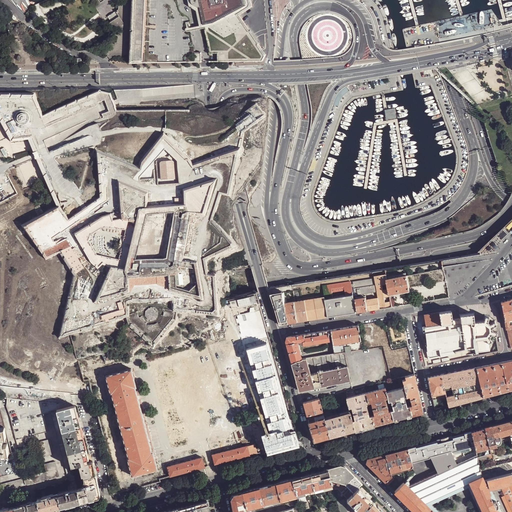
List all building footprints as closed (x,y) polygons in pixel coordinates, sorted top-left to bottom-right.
[(130,0),(129,52),(129,63),(136,63),(145,63),(146,0),(189,0),(191,5),(198,9),(202,13),(203,18),(199,14),(202,28),(206,27),(211,50),(211,53),(219,53),(220,61),(264,61),(267,55),(250,30),(240,15),(253,7),(250,0),(130,0)] [(107,24),(112,31),(124,22),(116,10),(108,16),(112,21),(107,24)] [(394,116),(393,107),(385,108),(383,108),(385,118),(387,118),(394,116)] [(21,124),(24,125),(26,124),(29,123),(30,121),(31,119),(31,117),(31,115),(30,112),(28,111),(26,110),(23,110),(21,110),(19,112),(17,114),(16,116),(16,119),(17,121),(19,123),(21,124)] [(237,124),(242,129),(256,118),(251,113),(237,124)] [(161,178),(174,178),(173,160),(171,159),(161,160),(159,161),(161,178)] [(202,211),(210,184),(185,190),(185,205),(186,209),(187,208),(188,210),(202,211)] [(158,190),(148,191),(149,204),(159,203),(158,190)] [(97,221),(100,227),(106,226),(124,229),(123,235),(122,239),(123,240),(124,242),(123,244),(123,245),(122,246),(121,246),(119,251),(119,254),(118,257),(115,257),(96,253),(89,239),(90,233),(97,229),(94,223),(77,233),(92,258),(96,263),(97,265),(102,262),(104,262),(105,262),(110,264),(118,265),(122,249),(128,250),(130,240),(124,239),(128,220),(122,219),(121,219),(111,220),(110,214),(103,216),(103,217),(97,221)] [(124,239),(130,240),(135,221),(128,220),(124,239)] [(140,239),(146,240),(151,222),(145,220),(140,239)] [(65,238),(61,232),(53,238),(54,240),(55,240),(57,243),(65,238)] [(118,265),(124,266),(128,250),(122,249),(118,265)] [(190,290),(192,287),(189,283),(188,285),(180,283),(179,272),(178,273),(176,273),(176,286),(190,290)] [(387,308),(392,307),(390,296),(387,279),(386,274),(375,276),(375,278),(377,292),(378,296),(380,309),(387,308)] [(407,275),(387,279),(390,296),(410,292),(409,287),(407,275)] [(130,278),(130,288),(143,288),(142,277),(130,278)] [(375,278),(353,281),(354,283),(355,295),(356,295),(377,292),(375,278)] [(351,281),(323,285),(326,299),(354,295),(355,295),(354,283),(352,283),(351,281)] [(274,293),(272,295),(277,310),(287,308),(286,303),(285,292),(274,293)] [(345,314),(357,312),(354,295),(326,299),(328,317),(345,314)] [(366,297),(368,311),(375,310),(380,309),(378,296),(366,297)] [(325,297),(295,301),(299,322),(328,317),(326,299),(325,297)] [(356,299),(359,312),(364,311),(368,311),(366,297),(356,299)] [(504,301),(501,302),(504,321),(511,318),(511,307),(510,299),(504,301)] [(293,323),(299,322),(295,301),(286,303),(287,308),(290,323),(293,323)] [(267,331),(259,303),(245,307),(254,335),(267,331)] [(287,308),(277,310),(280,322),(283,324),(286,324),(290,323),(287,308)] [(456,351),(473,347),(475,356),(478,355),(478,353),(490,351),(488,343),(491,341),(490,337),(491,335),(496,336),(497,336),(498,331),(493,330),(493,328),(497,325),(498,325),(495,320),(490,323),(488,321),(490,316),(484,314),(483,319),(475,320),(474,312),(459,314),(459,318),(453,319),(451,310),(424,315),(425,326),(424,326),(425,333),(425,334),(426,343),(426,344),(427,350),(426,350),(428,359),(456,353),(456,351)] [(343,327),(330,329),(331,333),(333,345),(361,340),(359,325),(350,326),(343,327)] [(290,357),(300,353),(297,343),(303,342),(303,344),(329,340),(329,333),(331,333),(330,329),(322,331),(310,333),(297,335),(288,336),(286,343),(290,357)] [(361,340),(333,345),(334,353),(344,352),(362,349),(361,340)] [(268,344),(246,350),(250,366),(254,365),(256,370),(252,371),(254,379),(257,378),(258,382),(256,382),(259,395),(262,394),(264,398),(260,399),(265,419),(270,418),(272,424),(269,425),(272,435),(262,438),(267,452),(297,443),(268,344)] [(334,353),(306,358),(310,373),(348,366),(344,352),(334,353)] [(300,353),(290,357),(292,362),(302,359),(300,353)] [(245,355),(226,360),(238,408),(256,403),(245,355)] [(299,388),(300,390),(351,379),(348,366),(310,373),(306,358),(302,359),(292,362),(299,388)] [(83,368),(87,367),(86,363),(85,359),(78,361),(80,369),(83,368)] [(511,359),(500,362),(476,367),(484,397),(489,395),(504,391),(511,389),(511,359)] [(484,397),(476,367),(448,373),(449,375),(446,375),(446,373),(441,374),(447,397),(449,406),(455,404),(475,399),(484,397)] [(130,368),(105,375),(110,393),(111,393),(117,413),(117,414),(123,436),(129,456),(128,457),(132,475),(158,468),(153,450),(152,450),(146,430),(140,407),(134,387),(136,386),(130,368)] [(90,384),(94,383),(90,369),(81,372),(84,381),(89,380),(90,384)] [(206,419),(219,416),(209,371),(194,374),(198,389),(182,393),(178,375),(165,378),(176,427),(190,424),(186,406),(189,405),(190,411),(201,409),(199,402),(202,401),(206,419)] [(417,385),(414,374),(405,376),(406,379),(403,379),(405,386),(408,399),(419,396),(417,385)] [(435,375),(427,377),(432,395),(438,394),(439,399),(447,397),(441,374),(435,375)] [(408,416),(412,415),(408,399),(405,386),(387,391),(394,420),(408,416)] [(366,393),(374,425),(385,422),(394,420),(387,391),(386,388),(366,393)] [(366,427),(374,425),(366,393),(347,397),(349,408),(352,407),(355,419),(353,420),(355,430),(366,427)] [(408,399),(412,415),(418,414),(423,413),(419,396),(408,399)] [(303,402),(307,415),(323,411),(319,398),(303,402)] [(48,410),(49,403),(8,399),(7,406),(48,410)] [(51,411),(59,409),(57,403),(49,403),(48,410),(51,411)] [(74,405),(59,409),(59,410),(64,429),(74,466),(75,470),(67,472),(69,481),(76,479),(77,479),(84,477),(96,475),(93,461),(89,462),(74,405)] [(51,411),(48,410),(7,406),(8,408),(11,417),(18,415),(18,417),(22,416),(22,417),(26,416),(26,417),(30,417),(34,417),(35,419),(41,417),(41,418),(45,417),(45,414),(47,413),(51,411)] [(73,466),(74,466),(64,429),(59,410),(57,411),(71,466),(73,466)] [(66,468),(71,466),(57,411),(52,412),(66,468)] [(323,411),(307,415),(309,422),(325,418),(323,411)] [(351,431),(355,430),(353,420),(350,411),(340,414),(345,433),(351,431)] [(338,435),(345,433),(340,414),(325,418),(330,437),(338,435)] [(18,417),(18,415),(11,417),(17,439),(24,438),(18,417)] [(22,417),(22,416),(18,417),(24,438),(27,437),(22,417)] [(26,417),(26,416),(22,417),(27,437),(31,436),(28,427),(26,417)] [(325,418),(309,422),(314,441),(322,439),(330,437),(325,418)] [(511,420),(497,425),(485,428),(489,446),(490,447),(493,447),(497,446),(496,444),(500,444),(501,441),(500,439),(510,436),(511,442),(511,420)] [(43,426),(42,425),(36,427),(38,434),(44,433),(43,426)] [(0,428),(0,453),(9,452),(6,428),(0,428)] [(471,431),(471,432),(476,449),(480,448),(485,447),(489,446),(485,428),(479,430),(471,431)] [(26,446),(24,438),(17,439),(19,448),(26,446)] [(50,439),(39,442),(43,457),(54,454),(50,439)] [(250,455),(257,453),(255,443),(247,445),(250,455)] [(212,454),(214,464),(250,455),(247,445),(212,454)] [(402,449),(396,451),(398,457),(400,456),(401,462),(400,463),(402,469),(407,467),(408,469),(413,466),(407,448),(402,449)] [(391,452),(385,454),(391,472),(402,469),(400,463),(399,463),(397,457),(398,457),(396,451),(391,452)] [(438,472),(456,464),(450,452),(446,452),(432,456),(433,459),(432,459),(434,463),(438,472)] [(376,456),(367,458),(366,462),(385,482),(392,476),(391,476),(391,475),(391,472),(385,454),(376,456)] [(470,483),(482,477),(480,470),(478,461),(478,457),(477,455),(472,457),(456,464),(438,472),(432,475),(408,486),(425,503),(468,484),(470,483)] [(167,466),(170,475),(204,466),(202,456),(167,466)] [(24,477),(24,479),(26,485),(38,482),(41,481),(45,480),(48,479),(60,476),(56,461),(52,462),(45,465),(46,471),(43,472),(39,473),(36,474),(24,477)] [(487,474),(511,467),(511,461),(480,470),(482,477),(483,480),(491,478),(487,474)] [(328,468),(331,479),(332,480),(346,483),(346,485),(353,492),(362,483),(346,466),(340,465),(328,468)] [(310,473),(314,488),(323,486),(332,484),(332,481),(331,479),(328,468),(310,473)] [(511,472),(491,478),(483,480),(487,488),(491,487),(501,485),(511,482),(511,472)] [(293,477),(297,493),(305,490),(314,488),(310,473),(293,477)] [(96,475),(84,477),(86,484),(84,484),(85,485),(83,486),(83,487),(78,489),(81,502),(97,498),(100,493),(96,475)] [(394,479),(392,476),(385,482),(388,484),(394,479)] [(276,482),(281,498),(288,496),(290,496),(297,494),(297,493),(293,477),(276,482)] [(482,477),(470,483),(483,511),(434,511),(432,510),(429,507),(425,503),(408,486),(404,482),(400,486),(395,491),(415,511),(497,511),(494,503),(491,496),(487,488),(483,480),(482,477)] [(24,479),(0,484),(0,490),(0,492),(26,486),(26,485),(24,479)] [(333,481),(332,481),(334,488),(338,487),(348,497),(353,492),(346,485),(346,483),(332,480),(333,481)] [(259,486),(264,502),(271,501),(273,500),(281,498),(276,482),(259,486)] [(511,482),(501,485),(505,495),(511,509),(511,482)] [(468,484),(470,488),(471,489),(481,511),(483,511),(470,483),(468,484)] [(470,488),(468,484),(425,503),(429,507),(432,506),(470,488)] [(243,490),(247,507),(255,505),(256,504),(264,502),(259,486),(243,490)] [(353,492),(347,498),(353,504),(361,511),(373,501),(359,487),(353,492)] [(61,507),(81,502),(78,489),(59,494),(61,507)] [(233,511),(244,511),(245,511),(244,510),(244,507),(247,507),(243,490),(234,493),(231,498),(233,511)] [(16,496),(18,502),(26,500),(30,499),(28,493),(16,496)] [(43,511),(61,507),(59,494),(38,499),(39,501),(40,511),(43,511)] [(508,511),(511,511),(511,509),(505,495),(502,497),(508,511)] [(11,497),(0,499),(0,505),(0,506),(1,506),(5,505),(9,504),(12,503),(11,497)] [(301,511),(298,498),(282,502),(265,507),(250,511),(251,511),(250,511),(301,511)] [(347,511),(343,499),(337,500),(339,511),(347,511)] [(195,503),(197,511),(208,511),(206,500),(201,501),(195,503)] [(383,511),(373,501),(361,511),(383,511)] [(35,511),(33,502),(16,507),(16,511),(35,511)] [(178,507),(179,511),(197,511),(195,503),(187,505),(178,507)]
